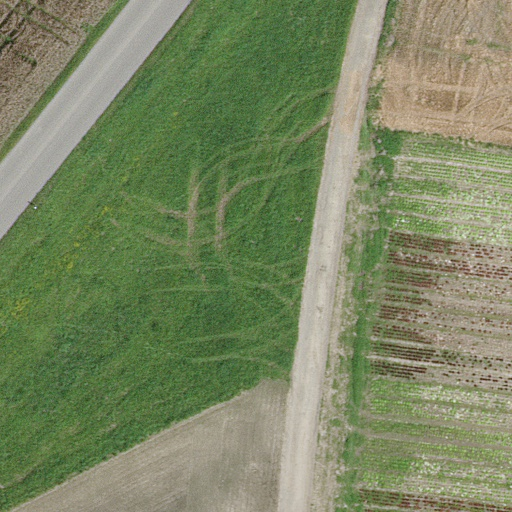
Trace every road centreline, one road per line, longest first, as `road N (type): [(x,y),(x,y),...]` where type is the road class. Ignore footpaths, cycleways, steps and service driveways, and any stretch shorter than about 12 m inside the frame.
road 1 (track): [(372,0),(342,120),(295,511)]
road 2 (unclassified): [(0,188),(153,0)]
